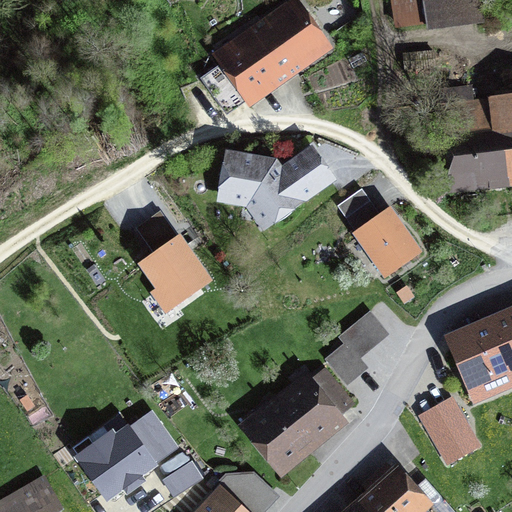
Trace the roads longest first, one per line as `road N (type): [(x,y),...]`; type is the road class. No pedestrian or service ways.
road 1 (residential): [(0,251),(203,133),(291,124),(364,145),(452,227),(511,256)]
road 2 (residential): [(296,511),(384,416),(442,311),(470,289),(511,277)]
